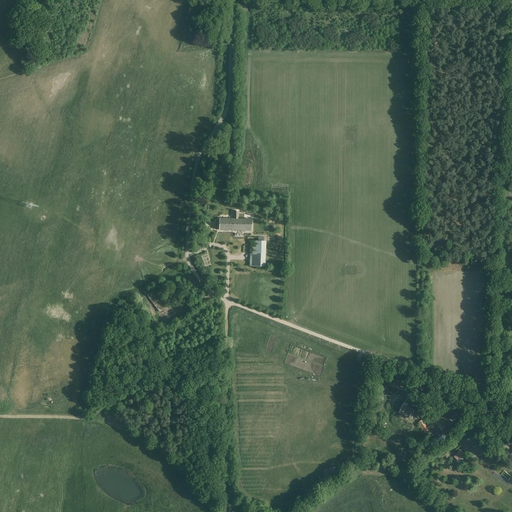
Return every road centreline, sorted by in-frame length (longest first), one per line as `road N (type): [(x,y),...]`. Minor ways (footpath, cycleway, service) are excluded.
road 1 (unclassified): [(511,407),(228,302),(190,269),(184,250),(193,168),(223,113),(229,0)]
road 2 (track): [(0,415),(80,417),(225,349)]
road 3 (track): [(225,349),(224,511)]
